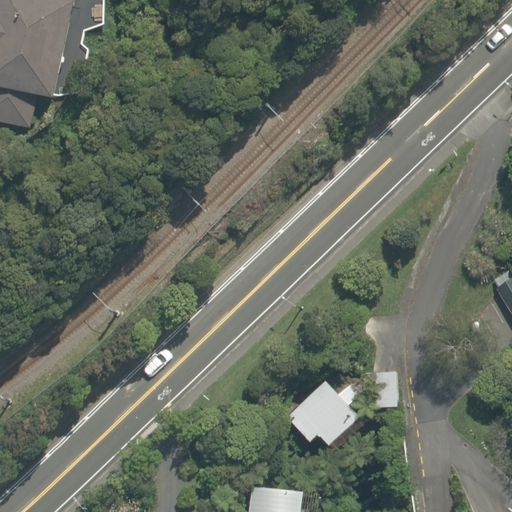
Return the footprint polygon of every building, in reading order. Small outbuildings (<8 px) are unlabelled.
[(0,99),(0,128),(13,129),(13,134),(57,136),(58,112),(88,113),(92,9),(85,9),(85,0),(0,0),(0,1),(0,0),(14,0),(14,16),(0,15),(0,55),(4,56),(2,100),(0,99)] [(511,280),(503,285),(511,302),(511,280)] [(394,375),(370,373),(368,406),(392,408),(394,375)] [(294,414),(284,425),(302,444),(311,436),(324,450),(356,419),(319,381),(289,410),(294,414)] [(293,511),(294,487),(244,486),(243,511),(293,511)]
